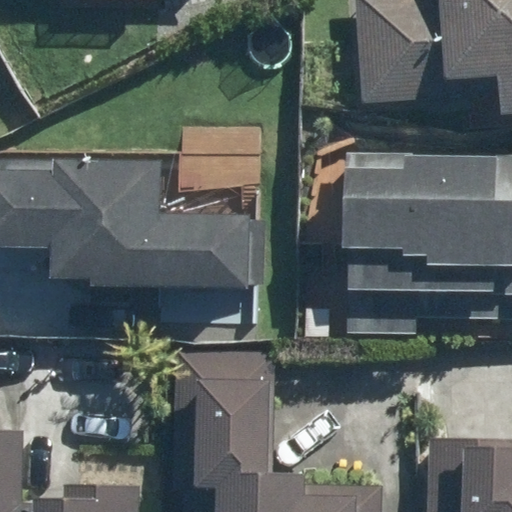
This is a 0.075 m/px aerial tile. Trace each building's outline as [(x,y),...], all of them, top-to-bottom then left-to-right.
[(511,0),(350,0),(357,102),(490,92),(493,110),(511,109),(511,0)] [(5,155),(2,283),(252,289),(256,162),(5,155)] [(511,170),(360,171),(361,305),(511,304),(511,170)] [(0,437),(0,511),(107,511),(106,435),(0,437)] [(511,511),(511,440),(442,438),(438,511),(511,511)] [(173,468),(173,511),(375,511),(376,469),(173,468)]
